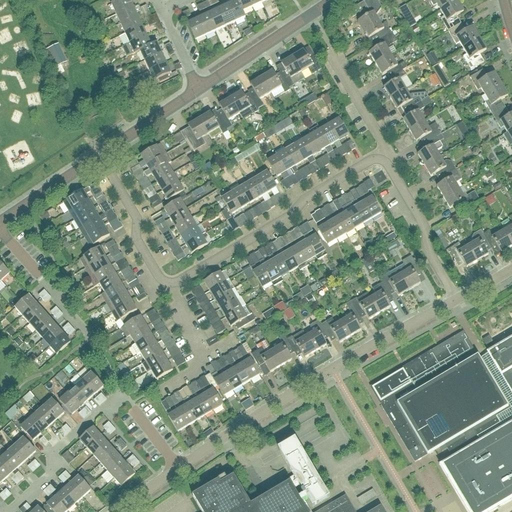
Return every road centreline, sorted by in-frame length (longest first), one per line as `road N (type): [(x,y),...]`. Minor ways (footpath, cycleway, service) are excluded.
road 1 (residential): [(4,511),(49,474),(52,451),(123,396),(85,329),(0,230)]
road 2 (residential): [(178,469),(456,299)]
road 3 (residential): [(170,285),(304,199),(382,160)]
road 4 (unclassified): [(332,0),(198,88)]
road 5 (residential): [(456,299),(428,254),(425,228),(382,160)]
road 6 (residential): [(170,285),(137,240),(137,221),(100,160)]
